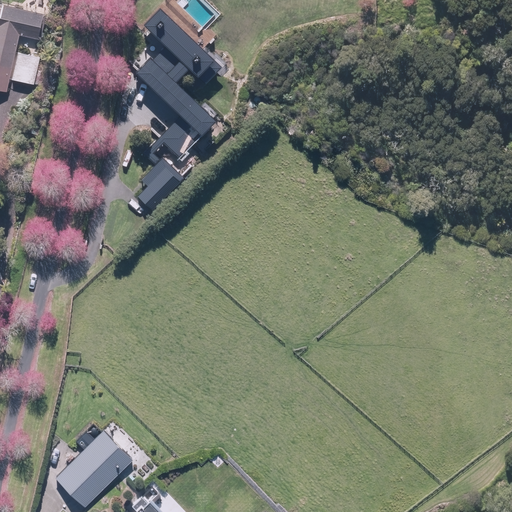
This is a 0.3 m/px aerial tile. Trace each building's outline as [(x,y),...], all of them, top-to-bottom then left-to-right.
[(0,90),(5,92),(17,36),(38,40),(44,14),(0,4),(0,90)] [(147,181),(136,193),(153,209),(186,175),(163,153),(160,156),(154,150),(165,139),(180,153),(217,115),(178,77),(189,65),(205,81),(222,63),(160,4),(144,21),(167,43),(154,57),(151,54),(137,69),(181,111),(144,150),(156,162),(142,176),(147,181)] [(47,60),(57,62),(59,49),(50,47),(47,60)] [(10,80),(31,84),(37,58),(16,53),(10,80)] [(75,489),(87,505),(136,457),(123,440),(107,427),(58,475),(75,489)] [(139,511),(158,511),(149,502),(139,511)]
